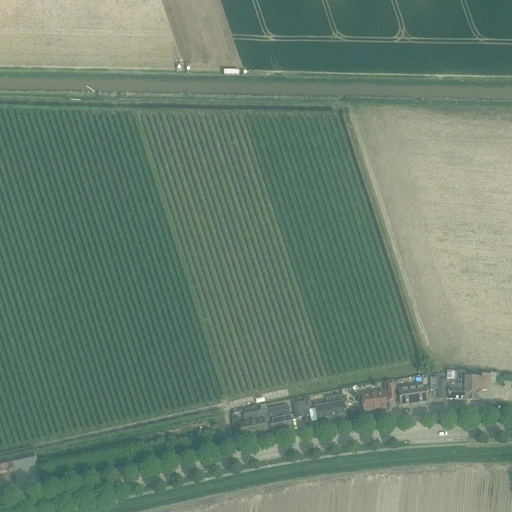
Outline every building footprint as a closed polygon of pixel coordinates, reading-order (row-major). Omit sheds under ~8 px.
[(448,390),(448,400),(464,400),(465,378),(464,378),(464,372),(457,371),(457,383),(449,382),(448,390)] [(465,378),(464,400),(477,401),(477,396),(478,396),(479,394),(478,394),(478,390),(481,390),(481,391),(489,391),(490,385),(498,385),(499,374),(490,373),(490,375),(481,375),(481,380),(469,379),(469,378),(465,378)] [(445,399),(445,389),(445,381),(439,381),(439,379),(426,379),(426,385),(430,385),(430,390),(438,391),(438,399),(445,399)] [(397,400),(395,384),(394,384),(387,385),(384,385),(386,401),(397,400)] [(427,401),(425,391),(425,388),(405,390),(406,394),(399,394),(401,405),(427,401)] [(385,408),(383,393),(362,395),(363,406),(362,406),(362,408),(363,408),(364,411),(385,408)] [(317,422),(345,417),(341,398),(328,400),(329,405),(315,408),(317,422)] [(461,409),(462,403),(448,401),(447,406),(461,409)] [(293,405),(294,409),(296,419),(306,417),(305,410),(304,407),(303,403),(293,405)] [(270,421),(272,431),(291,427),(287,406),(267,411),(270,421)] [(310,430),(316,429),(314,417),(308,418),(310,430)] [(258,422),(244,426),(239,427),(241,438),(246,437),(266,433),(264,423),(261,423),(258,423),(258,422)]
